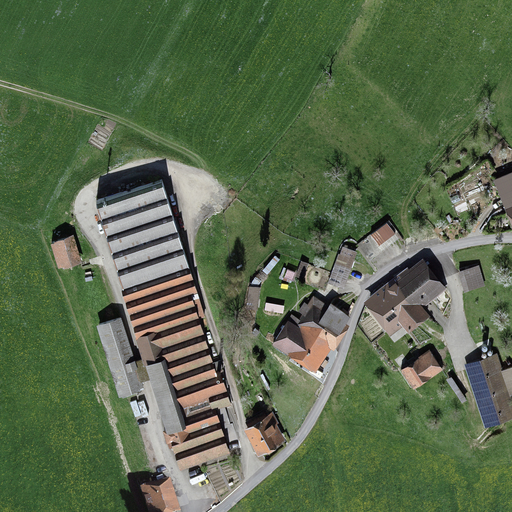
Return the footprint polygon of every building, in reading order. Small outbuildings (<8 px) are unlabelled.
[(511,172),(496,179),(509,211),(511,209),(511,172)] [(96,200),(146,358),(135,361),(121,317),(99,324),(121,392),(142,386),(140,379),(151,375),(168,427),(164,428),(170,446),(175,445),(182,466),(183,465),(228,451),(215,408),(230,403),(231,403),(232,402),(233,402),(222,366),(220,360),(212,362),(198,317),(192,298),(198,296),(188,262),(162,179),(96,200)] [(387,221),(370,234),(379,245),(395,233),(387,221)] [(78,260),(71,236),(51,242),(59,266),(78,260)] [(339,253),(328,281),(343,286),(353,258),(339,253)] [(302,261),(296,275),(303,277),(308,263),(302,261)] [(409,328),(426,315),(420,307),(444,288),(424,262),(398,282),(395,278),(370,296),(393,326),(402,319),(409,328)] [(460,271),(465,289),(484,284),(478,265),(460,271)] [(247,306),(257,307),(258,301),(260,288),(250,286),(247,306)] [(331,342),(348,315),(331,303),(328,307),(314,297),(309,305),(305,302),(299,310),(303,313),(299,319),(292,314),(287,322),(301,331),(304,327),(318,336),(319,334),(329,340),(331,342)] [(295,351),(314,363),(329,341),(329,340),(319,334),(318,336),(304,327),(301,331),(287,322),(273,342),(292,355),(295,351)] [(419,383),(417,380),(426,374),(427,376),(441,367),(430,350),(402,369),(414,387),(419,383)] [(511,393),(511,366),(501,370),(496,353),(480,358),(482,364),(468,369),(486,424),(511,415),(511,402),(509,394),(511,393)] [(249,426),(248,427),(259,449),(261,448),(262,449),(270,445),(269,443),(281,437),(269,415),(272,414),(269,409),(246,421),(249,426)] [(165,481),(141,489),(148,511),(163,511),(174,509),(165,481)]
